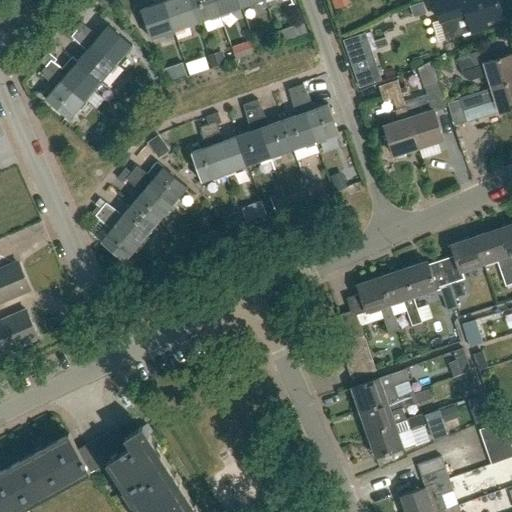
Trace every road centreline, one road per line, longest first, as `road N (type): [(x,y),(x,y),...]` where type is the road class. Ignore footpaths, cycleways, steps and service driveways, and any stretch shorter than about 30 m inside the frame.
road 1 (residential): [(120,355),(0,76)]
road 2 (residential): [(388,234),(305,0)]
road 3 (residential): [(350,511),(256,296)]
road 4 (residential): [(120,355),(256,296)]
road 5 (residential): [(256,296),(388,234)]
road 6 (residential): [(0,416),(120,355)]
road 7 (residential): [(388,234),(511,181)]
